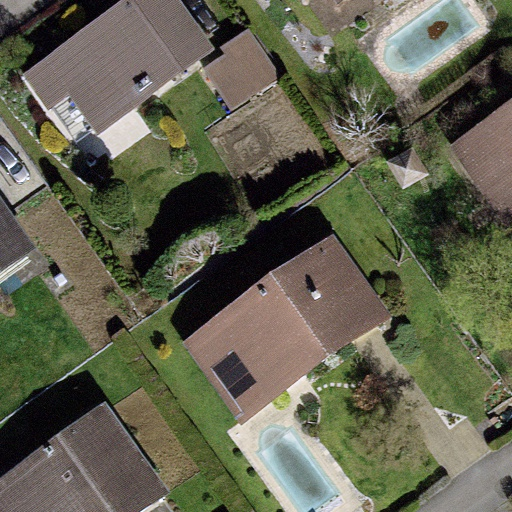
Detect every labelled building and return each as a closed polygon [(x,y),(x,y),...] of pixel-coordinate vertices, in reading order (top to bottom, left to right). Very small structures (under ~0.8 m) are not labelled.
[(158,0),(155,0),(46,75),(86,134),(198,58),(158,0)] [(320,0),(328,10),(342,0),(320,0)] [(511,122),(453,164),(502,233),(511,225),(511,122)] [(0,237),(0,278),(19,265),(0,237)] [(325,256),(183,358),(237,433),(379,331),(325,256)] [(98,426),(0,498),(0,511),(147,511),(156,506),(98,426)]
